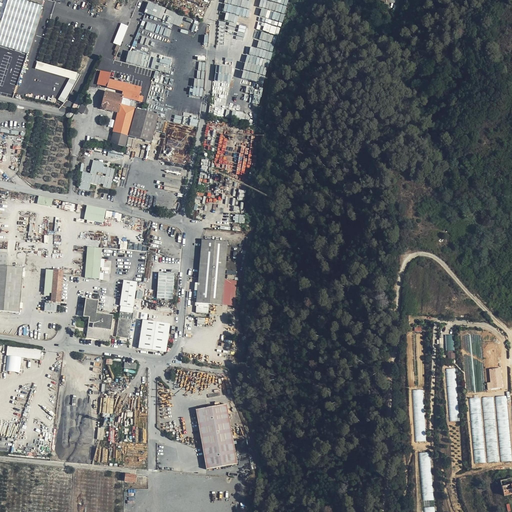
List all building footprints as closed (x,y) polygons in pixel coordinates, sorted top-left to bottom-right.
[(173,27),(178,13),(148,2),(145,13),(164,20),(163,23),(173,27)] [(140,72),(157,30),(131,19),(113,61),(140,72)] [(15,90),(26,56),(19,54),(8,88),(15,90)] [(96,85),(106,88),(108,80),(108,78),(109,75),(100,72),(96,85)] [(134,110),(127,137),(150,143),(157,117),(164,119),(164,117),(174,85),(153,76),(151,83),(165,89),(157,117),(134,110)] [(122,92),(121,97),(120,98),(130,101),(140,103),(141,98),(137,96),(138,88),(111,81),(108,80),(106,88),(122,92)] [(121,97),(105,93),(100,109),(117,114),(120,98),(121,97)] [(120,98),(117,114),(112,132),(127,137),(134,110),(128,108),(130,101),(120,98)] [(217,106),(216,113),(225,114),(226,108),(217,106)] [(109,150),(108,156),(123,158),(124,152),(109,150)] [(112,184),(116,166),(106,164),(107,160),(94,157),(91,170),(95,171),(93,180),(112,184)] [(53,199),(38,196),(37,204),(51,207),(53,199)] [(106,210),(86,206),(84,220),(103,224),(106,210)] [(43,219),(42,233),(48,234),(50,220),(43,219)] [(222,304),(228,241),(201,238),(196,302),(222,304)] [(121,249),(130,249),(130,240),(120,240),(121,249)] [(102,248),(87,247),(84,277),(99,279),(102,248)] [(0,311),(19,313),(23,268),(0,265),(0,311)] [(61,301),(62,271),(53,271),(51,301),(61,301)] [(175,275),(158,274),(157,299),(173,300),(175,275)] [(139,284),(125,281),(121,306),(135,308),(139,284)] [(91,318),(88,338),(111,341),(114,321),(96,318),(99,301),(88,299),(85,317),(91,318)] [(45,311),(58,311),(58,304),(45,303),(45,311)] [(135,314),(122,312),(118,338),(130,340),(135,314)] [(144,321),(140,348),(167,352),(171,325),(144,321)] [(446,335),(448,359),(455,358),(454,335),(446,335)] [(40,360),(42,350),(8,346),(6,356),(40,360)] [(446,369),(450,421),(460,420),(456,368),(446,369)] [(502,385),(501,368),(490,369),(490,377),(492,377),(493,381),(494,381),(494,386),(502,385)] [(423,389),(413,390),(416,441),(427,441),(423,389)] [(508,406),(507,396),(496,396),(497,407),(508,406)] [(101,402),(102,402),(103,413),(114,413),(114,398),(101,398),(101,402)] [(238,465),(228,404),(197,409),(207,470),(238,465)] [(419,453),(423,511),(436,511),(435,493),(434,493),(430,452),(419,453)] [(511,477),(500,480),(504,496),(511,494),(511,477)]
